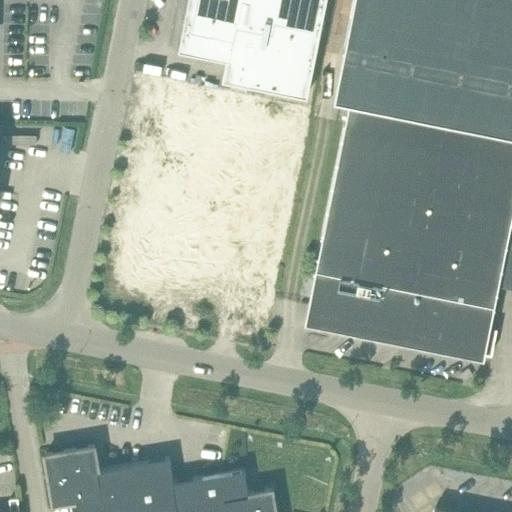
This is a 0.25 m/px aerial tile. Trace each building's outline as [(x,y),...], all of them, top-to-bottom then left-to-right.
[(307,93),(325,0),(187,0),(178,46),(227,56),(222,76),(307,93)] [(511,0),(353,0),(344,48),(359,51),(350,98),(448,118),(511,130),(511,0)] [(272,306),(309,118),(170,90),(138,249),(145,251),(140,273),(163,278),(162,284),(272,306)] [(492,311),(511,214),(511,130),(448,118),(350,98),(314,275),(492,311)] [(492,311),(314,275),(308,304),(334,309),(332,318),(331,319),(492,351),(497,325),(496,325),(490,324),(492,311)] [(244,467),(199,475),(173,479),(169,455),(98,467),(94,443),(45,452),(54,501),(77,497),(79,511),(276,511),(272,487),(248,491),(244,467)]
